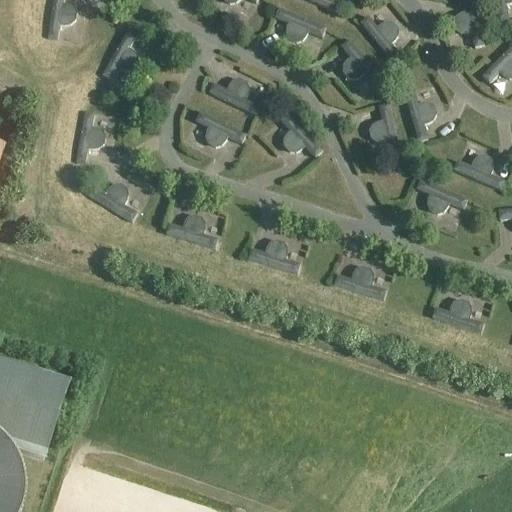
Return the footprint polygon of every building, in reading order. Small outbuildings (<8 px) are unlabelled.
[(72,28),(77,24),(78,16),(75,11),(70,8),(65,7),(66,0),(54,0),(48,41),(59,43),(61,28),(65,29),(72,28)] [(246,0),(258,6),(262,0),(223,0),(225,4),(231,8),(238,7),(242,3),(244,0),(246,0)] [(328,0),(297,0),(338,17),(342,7),(328,2),(328,0)] [(486,50),(474,0),(471,0),(464,2),(468,16),(463,17),(458,20),(455,26),(456,34),(461,38),(468,39),(473,38),(476,52),(486,50)] [(511,0),(495,0),(500,26),(511,24),(507,9),(511,8),(511,0)] [(324,42),(328,31),(280,13),(276,23),(290,28),(288,33),(288,39),(291,45),(298,48),(304,46),(309,41),(310,36),(324,42)] [(379,32),(370,21),(361,27),(395,67),(404,60),(394,49),(397,45),(401,39),(401,33),(395,27),(388,26),(382,29),(379,32)] [(136,73),(140,66),(139,60),(135,56),(131,53),(139,41),(129,35),(103,80),(112,85),(120,72),(124,74),(131,75),(136,73)] [(383,84),(351,44),(343,51),(352,62),(349,65),(345,70),(345,77),(350,83),(356,84),(362,82),(366,78),(375,91),(383,84)] [(511,83),(511,51),(484,81),(491,88),(501,78),(504,81),(510,84),(511,83)] [(250,99),(251,92),(249,87),(241,83),(234,85),(230,90),(228,94),(215,88),(210,97),(257,120),(262,108),(248,103),(250,99)] [(420,109),(416,94),(406,97),(420,147),(429,144),(425,130),(430,129),(435,125),(438,119),(436,111),(431,107),(425,108),(420,109)] [(403,159),(391,109),(379,111),(384,125),(379,126),(373,130),(371,136),(373,144),(379,147),(385,148),(389,146),(393,161),(403,159)] [(100,153),(106,149),(107,140),(104,135),(99,133),(94,132),(96,117),(84,115),(77,166),(88,168),(90,152),(95,153),(100,153)] [(243,148),(248,139),(201,116),(196,125),(210,132),(208,135),(207,141),(210,148),(217,152),(223,150),(228,146),(230,142),(243,148)] [(325,155),(289,117),(282,125),(292,136),(289,139),(285,144),(285,151),(291,157),(297,158),(303,155),(306,151),(317,162),(325,155)] [(335,125),(338,149),(356,147),(353,123),(335,125)] [(0,364),(0,158),(2,152),(0,150),(0,448),(42,462),(67,386),(0,364)] [(495,176),(496,169),(493,163),(485,159),(478,161),(474,166),(473,171),(458,165),(454,175),(502,195),(506,185),(493,180),(495,176)] [(465,214),(469,204),(422,184),(417,193),(431,199),(429,204),(428,210),(431,216),(439,219),(446,217),(450,212),(451,208),(465,214)] [(130,199),(128,192),(122,189),(115,190),(110,194),(108,199),(95,191),(90,200),(134,226),(139,217),(126,210),(129,205),(130,199)] [(511,213),(500,215),(501,226),(511,224),(511,213)] [(207,234),(207,228),(204,223),(196,220),(190,222),(187,227),(185,232),(170,227),(167,238),(217,254),(220,243),(205,239),(207,234)] [(289,260),(289,253),(285,247),(278,245),(272,247),(268,252),(267,257),(252,253),(249,263),(299,279),(302,268),(288,264),(289,260)] [(374,285),(375,279),(371,274),(364,271),(358,274),(354,279),(353,284),(338,279),(335,289),(385,305),(388,295),(373,290),(374,285)] [(473,319),(473,312),(469,307),(462,305),(457,307),(453,311),(451,317),(436,312),(433,321),(482,338),(486,328),(471,323),(473,319)] [(0,511),(17,511),(17,506),(15,495),(12,485),(7,476),(1,467),(0,466),(0,511)]
